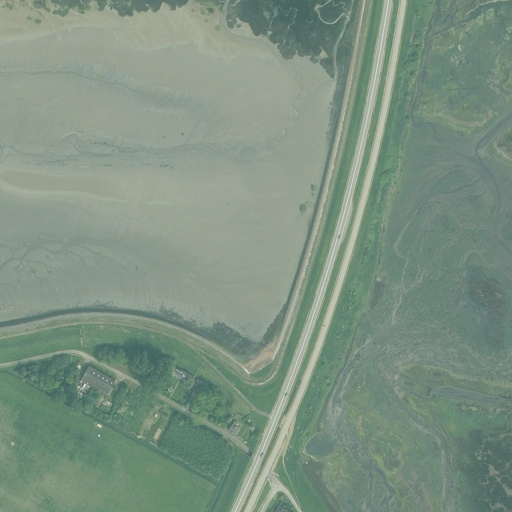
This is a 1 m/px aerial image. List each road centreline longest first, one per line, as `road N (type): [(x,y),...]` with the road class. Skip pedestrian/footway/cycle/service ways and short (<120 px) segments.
road 1 (unclassified): [(247,511),(302,391),(351,247),(404,0)]
road 2 (trunk): [(235,511),(338,235),(388,0)]
road 3 (track): [(0,366),(80,353),(159,396)]
road 4 (residential): [(279,484),(235,438),(159,396)]
